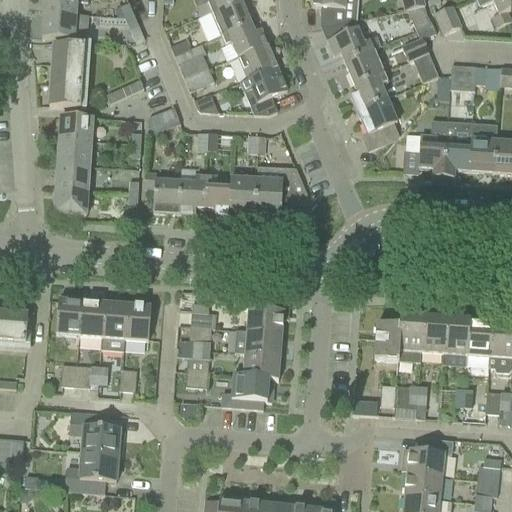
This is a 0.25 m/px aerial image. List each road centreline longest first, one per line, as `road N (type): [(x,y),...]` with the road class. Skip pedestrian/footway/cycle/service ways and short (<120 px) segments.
road 1 (residential): [(309,113),(269,129),(188,126),(136,0)]
road 2 (residential): [(44,255),(271,272)]
road 3 (residential): [(31,254),(14,61),(0,31)]
road 4 (residential): [(308,448),(339,451),(368,433),(511,444)]
road 5 (residential): [(44,255),(30,405),(14,426),(0,425)]
road 6 (residential): [(322,275),(308,448)]
road 7 (residential): [(308,448),(170,439)]
road 8 (residential): [(170,439),(162,416),(170,316)]
road 9 (residential): [(356,225),(309,113)]
road 10 (residential): [(309,113),(318,94),(285,0)]
